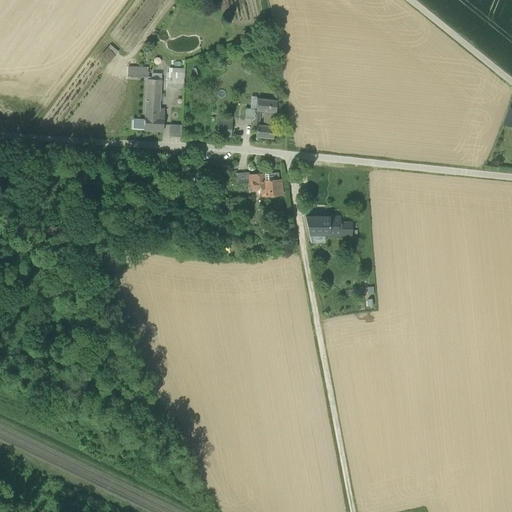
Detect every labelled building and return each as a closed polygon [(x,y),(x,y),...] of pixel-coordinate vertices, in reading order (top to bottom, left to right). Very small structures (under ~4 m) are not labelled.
[(108,62),(118,51),(110,45),(101,56),(108,62)] [(127,77),(147,78),(148,68),(128,67),(127,77)] [(151,78),(147,78),(147,81),(161,82),(161,74),(151,73),(151,78)] [(166,88),(184,88),(184,74),(171,74),(167,74),(166,88)] [(147,81),(144,120),(144,130),(163,131),(164,109),(159,108),(161,82),(147,81)] [(260,111),(269,112),(276,112),(277,101),(257,100),(257,111),(260,111)] [(246,122),(254,122),(255,111),(246,110),(246,122)] [(275,127),(276,112),(269,112),(268,127),(275,127)] [(132,129),(144,130),(144,120),(133,120),(132,129)] [(216,135),(229,136),(230,123),(217,122),(216,135)] [(169,136),(181,137),(181,125),(169,124),(169,136)] [(275,141),(275,127),(268,127),(259,126),(258,140),(275,141)] [(245,175),(249,175),(249,172),(236,173),(237,184),(246,183),(245,175)] [(250,189),(261,188),(269,188),(268,181),(267,174),(267,173),(249,175),(250,183),(250,189)] [(278,180),(268,181),(269,188),(261,188),(262,196),(282,195),(281,180),(278,180)] [(309,235),(329,235),(329,216),(305,216),(309,235)] [(329,235),(351,235),(351,222),(340,222),(340,216),(329,216),(329,235)]
